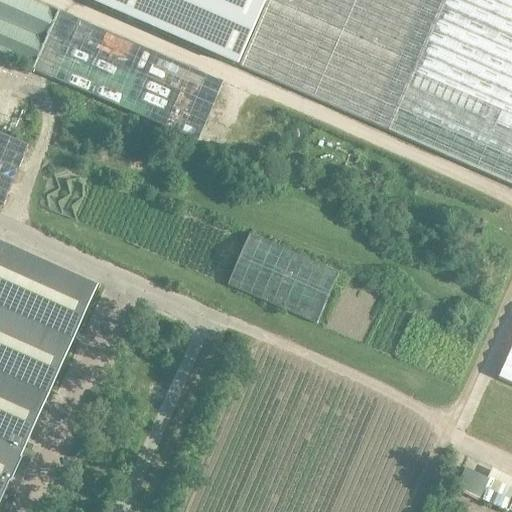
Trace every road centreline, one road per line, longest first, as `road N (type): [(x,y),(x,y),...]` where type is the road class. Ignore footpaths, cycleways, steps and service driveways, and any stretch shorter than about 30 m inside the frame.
road 1 (unclassified): [(511,464),(468,444),(432,414),(268,337),(0,226)]
road 2 (track): [(511,201),(62,0)]
road 3 (track): [(410,511),(511,292)]
